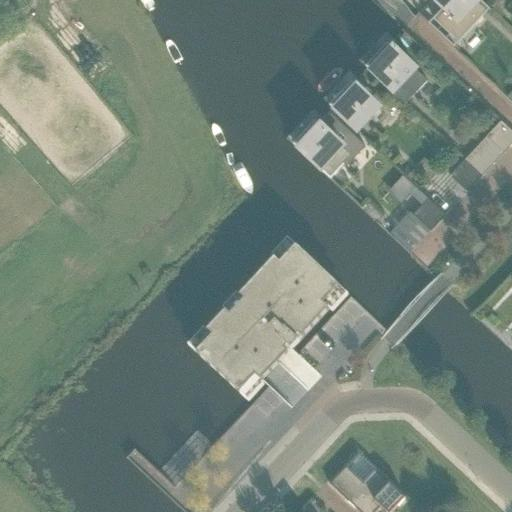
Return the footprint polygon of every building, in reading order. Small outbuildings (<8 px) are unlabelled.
[(435,22),(458,44),(483,17),(478,13),(485,5),(479,0),(432,0),(444,11),(435,22)] [(391,48),(369,71),(403,106),(425,81),(391,48)] [(358,133),(380,110),(352,84),(330,107),(358,133)] [(316,123),(294,146),(330,180),(361,148),(363,150),(365,147),(331,115),(329,117),(331,120),(322,129),(316,123)] [(504,155),(511,145),(511,132),(501,122),(486,138),(504,155)] [(467,193),(482,177),(465,161),(450,177),(467,193)] [(431,232),(446,216),(428,200),(413,216),(431,232)] [(347,295),(287,239),(271,257),(274,260),(239,297),(236,295),(221,310),(224,313),(207,332),(204,329),(187,346),(247,402),(264,385),(261,382),(328,310),(331,313),(347,295)] [(385,511),(392,511),(405,498),(358,454),(329,485),(358,511),(376,511),(381,508),(385,511)]
